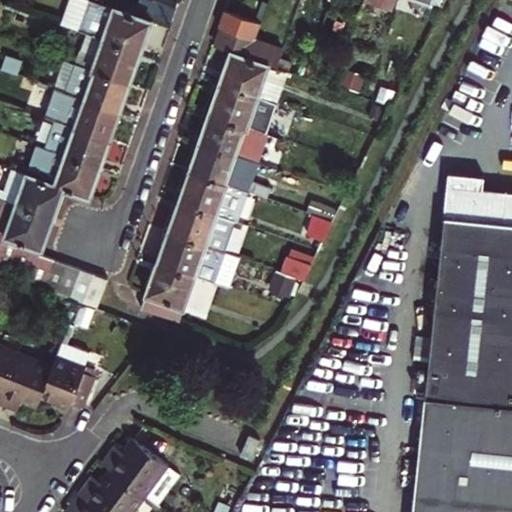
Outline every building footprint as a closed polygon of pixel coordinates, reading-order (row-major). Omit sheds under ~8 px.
[(103,8),(80,0),(69,0),(60,28),(82,35),(139,56),(150,25),(133,19),(103,8)] [(395,0),(367,0),(393,9),(395,0)] [(408,0),(438,10),(443,0),(408,0)] [(175,14),(139,1),(133,19),(150,25),(151,21),(170,28),(175,14)] [(231,54),(248,60),(253,45),(254,43),(261,24),(225,12),(219,28),(224,30),(217,49),(231,54)] [(139,56),(82,35),(70,68),(73,69),(128,89),(139,56)] [(254,43),(253,45),(248,60),(278,71),(283,54),(254,43)] [(248,60),(231,54),(220,87),(273,105),(285,73),(278,71),(248,60)] [(52,94),(63,98),(73,69),(70,68),(62,66),(52,94)] [(362,72),(343,66),(338,82),(357,89),(362,72)] [(118,117),(128,89),(73,69),(63,98),(118,117)] [(394,88),(379,83),(374,98),(389,103),(394,88)] [(273,105),(220,87),(209,117),(265,137),(268,138),(279,107),(273,105)] [(43,121),(54,124),(72,131),(108,144),(118,117),(63,98),(52,94),(43,121)] [(265,137),(209,117),(200,144),(253,163),(255,163),(265,137)] [(44,153),(61,159),(72,131),(54,124),(44,153)] [(98,173),(108,144),(72,131),(61,159),(98,173)] [(243,193),(253,163),(200,144),(189,174),(243,193)] [(23,178),(51,187),(61,159),(44,153),(33,149),(23,178)] [(88,200),(98,173),(61,159),(51,187),(65,192),(88,200)] [(511,190),(481,188),(482,175),(447,172),(425,398),(511,407),(511,190)] [(51,187),(23,178),(10,174),(4,192),(0,191),(0,203),(14,208),(54,222),(65,192),(51,187)] [(246,194),(243,193),(189,174),(179,204),(236,225),(246,194)] [(349,186),(342,183),(339,190),(346,193),(349,186)] [(251,185),(248,195),(267,201),(270,191),(251,185)] [(312,217),(331,223),(337,211),(312,202),(308,215),(312,217)] [(32,284),(41,259),(54,222),(14,208),(0,203),(0,271),(4,273),(32,284)] [(236,225),(179,204),(168,235),(225,255),(236,225)] [(306,234),(323,239),(331,223),(312,217),(306,234)] [(240,260),(225,255),(168,235),(157,267),(194,280),(229,293),(240,260)] [(281,274),(302,282),(314,256),(292,248),(289,256),(281,274)] [(43,288),(53,263),(41,259),(32,284),(41,287),(43,288)] [(58,294),(67,268),(53,263),(43,288),(58,294)] [(142,309),(179,323),(194,280),(157,267),(142,309)] [(70,298),(79,273),(67,268),(58,294),(70,298)] [(83,303),(93,278),(79,273),(70,298),(76,301),(83,303)] [(273,290),(291,296),(295,282),(277,276),(273,290)] [(96,308),(106,282),(93,278),(83,303),(94,308),(96,308)] [(78,378),(87,353),(60,343),(48,371),(37,400),(64,411),(75,414),(80,416),(92,384),(78,378)] [(0,391),(14,357),(0,352),(0,391)] [(32,411),(37,400),(48,371),(14,357),(0,391),(0,410),(4,411),(7,402),(13,404),(32,411)] [(511,511),(511,407),(425,398),(413,511),(511,511)] [(264,435),(254,432),(246,453),(256,456),(264,435)] [(127,433),(114,451),(107,446),(102,453),(95,462),(137,494),(151,504),(176,471),(162,460),(162,459),(127,433)] [(79,500),(96,511),(123,511),(137,494),(95,462),(88,472),(81,481),(89,487),(79,500)] [(96,511),(79,500),(72,494),(64,505),(58,511),(96,511)]
